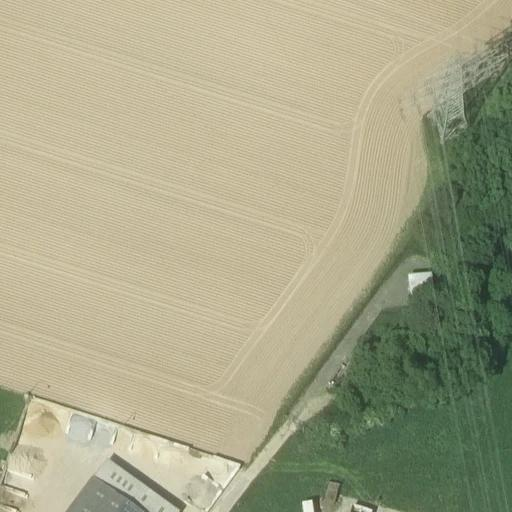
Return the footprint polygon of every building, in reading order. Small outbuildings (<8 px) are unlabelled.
[(481,260),(484,250),(481,241),(474,235),(465,233),(456,235),(450,242),(447,251),(450,260),(457,266),(466,269),(475,266),(481,260)] [(431,278),(409,280),(411,301),(433,299),(431,278)] [(506,308),(507,301),(505,295),(501,291),(494,289),(488,291),(484,296),(482,303),(484,309),(489,314),(495,315),(501,313),(506,308)] [(140,494),(104,468),(71,511),(130,511),(128,510),(140,494)] [(164,511),(140,494),(128,510),(130,511),(164,511)]
